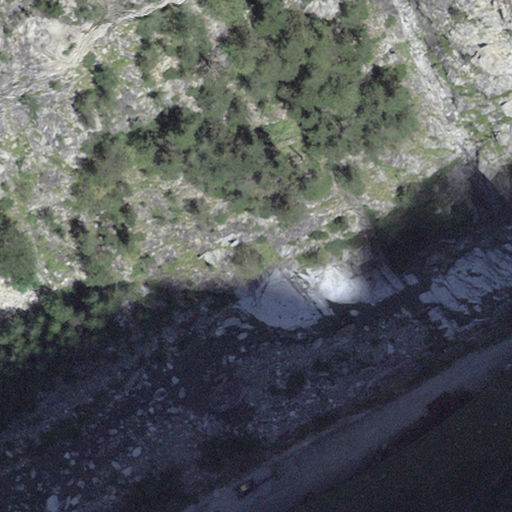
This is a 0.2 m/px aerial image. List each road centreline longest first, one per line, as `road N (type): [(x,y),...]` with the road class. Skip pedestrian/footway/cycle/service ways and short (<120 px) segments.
road 1 (track): [(511,349),(366,441),(231,511)]
road 2 (primary): [(349,511),(511,410)]
